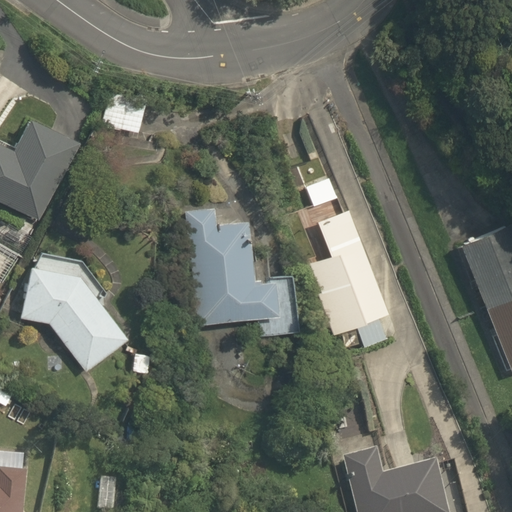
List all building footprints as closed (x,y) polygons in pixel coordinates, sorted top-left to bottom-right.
[(154,99),(105,86),(95,123),(143,136),(154,99)] [(0,136),(0,205),(32,220),(70,133),(36,118),(24,147),(0,136)] [(394,319),(352,203),(313,218),(324,250),(304,257),(334,340),(361,330),(368,347),(384,341),(378,324),(394,319)] [(249,280),(247,220),(209,222),(208,206),(188,207),(193,325),(253,322),(254,343),(295,341),(292,279),(249,280)] [(511,226),(508,217),(456,240),(511,367),(511,226)] [(45,322),(82,370),(128,343),(86,271),(26,265),(17,318),(45,322)] [(381,447),(340,458),(354,511),(453,511),(439,459),(388,473),(381,447)] [(20,511),(25,470),(0,466),(0,511),(20,511)]
